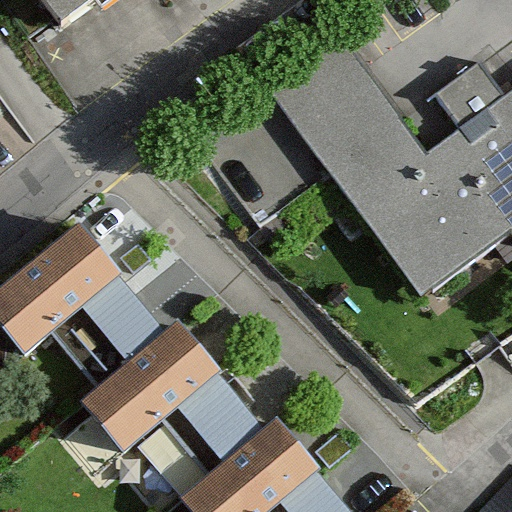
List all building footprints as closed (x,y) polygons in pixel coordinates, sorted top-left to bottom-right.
[(497,252),(429,162),(337,38),(268,89),(428,303),(497,252)] [(511,102),(504,108),(478,72),(438,103),(463,137),(429,162),(497,252),(511,240),(511,102)] [(99,382),(163,329),(78,225),(0,288),(0,322),(27,356),(52,333),(99,382)] [(176,318),(163,329),(99,382),(81,401),(123,453),(162,420),(208,474),(263,425),(176,318)] [(263,425),(208,474),(182,498),(194,511),(351,511),(277,414),(263,425)] [(511,511),(511,486),(486,511),(511,511)]
